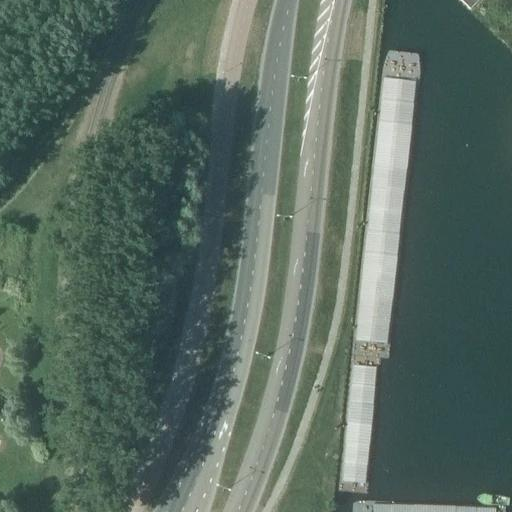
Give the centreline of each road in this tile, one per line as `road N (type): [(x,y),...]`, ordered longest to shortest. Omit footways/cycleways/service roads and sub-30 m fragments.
road 1 (unclassified): [(287,0),(244,316),(226,396),(182,511)]
road 2 (unclassified): [(240,511),(292,358),(334,0)]
